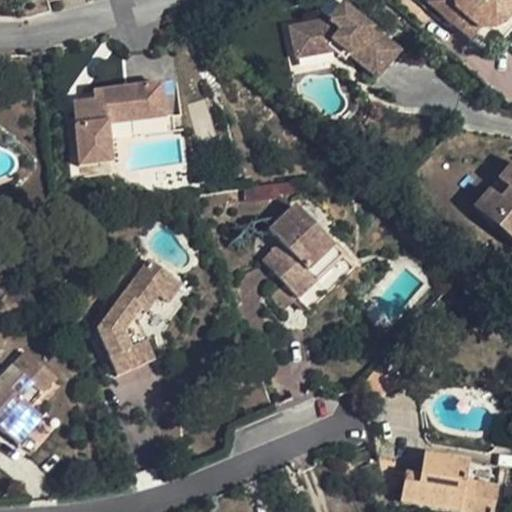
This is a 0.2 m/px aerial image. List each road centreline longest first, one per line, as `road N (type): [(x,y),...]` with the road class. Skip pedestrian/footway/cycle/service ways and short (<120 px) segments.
road 1 (residential): [(83,511),(123,506),(344,423)]
road 2 (residential): [(0,34),(32,35),(164,0)]
road 3 (residential): [(511,124),(478,120),(396,87)]
